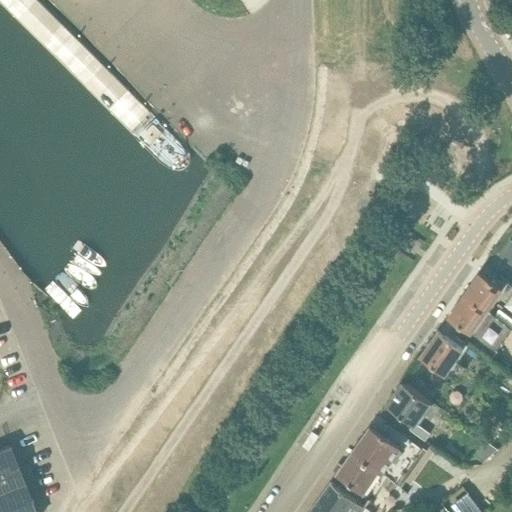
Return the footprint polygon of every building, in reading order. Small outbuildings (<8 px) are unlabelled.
[(498,239),(511,249),(511,247),(511,223),(498,239)] [(483,266),(463,294),(511,329),(511,328),(511,285),(497,275),(484,265),(483,266)] [(496,351),(511,329),(463,294),(447,317),(496,351)] [(462,348),(438,330),(420,356),(444,373),(462,348)] [(430,400),(402,380),(386,403),(403,415),(414,423),(430,400)] [(429,433),(414,423),(410,430),(425,440),(429,433)] [(370,426),(351,453),(377,472),(395,484),(401,476),(422,448),(394,427),(386,438),(370,426)] [(0,511),(36,511),(10,445),(0,448),(0,511)] [(351,453),(337,474),(338,475),(363,492),(377,472),(351,453)] [(359,511),(364,506),(347,494),(331,482),(309,511),(359,511)]
